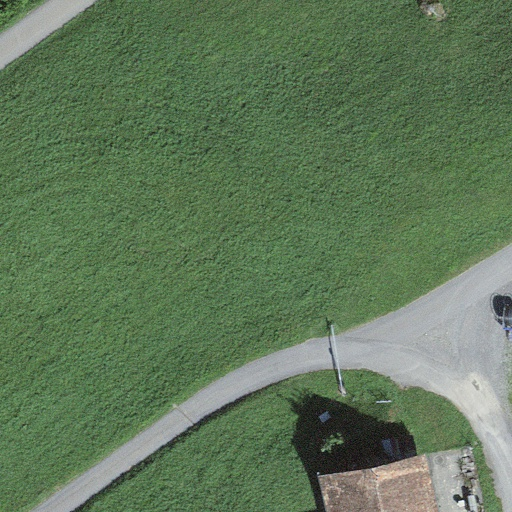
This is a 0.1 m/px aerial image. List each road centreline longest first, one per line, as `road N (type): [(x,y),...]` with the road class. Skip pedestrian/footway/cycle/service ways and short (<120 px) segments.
road 1 (unclassified): [(406,344),(337,351),(258,375),(184,415),(47,511)]
road 2 (track): [(511,471),(498,419),(450,361),(406,344)]
